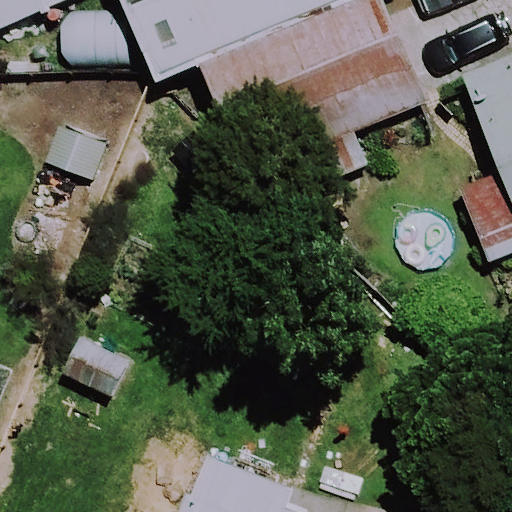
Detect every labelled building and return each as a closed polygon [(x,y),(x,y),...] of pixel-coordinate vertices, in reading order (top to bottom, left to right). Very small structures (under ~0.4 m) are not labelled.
[(0,0),(0,8),(27,0),(0,0)] [(439,106),(398,0),(125,0),(162,96),(214,76),(253,177),(439,106)] [(479,124),(414,152),(467,279),(511,260),(511,68),(464,88),(479,124)] [(96,252),(29,221),(0,286),(0,289),(66,319),(96,252)] [(0,427),(21,378),(0,369),(0,427)] [(283,511),(291,497),(207,459),(182,511),(283,511)]
